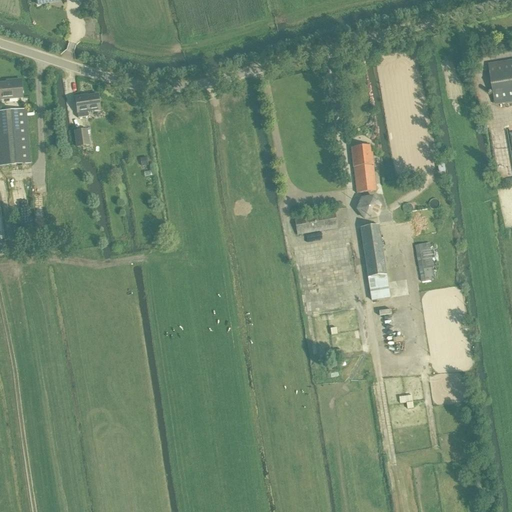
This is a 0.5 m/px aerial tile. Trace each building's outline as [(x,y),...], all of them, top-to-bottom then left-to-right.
[(511,61),(488,65),(495,105),(511,101),(511,61)] [(0,99),(22,98),(21,81),(10,81),(10,83),(0,83),(0,99)] [(87,112),(100,110),(98,95),(83,97),(83,96),(75,97),(78,118),(88,117),(87,112)] [(0,166),(30,164),(26,110),(0,112),(0,166)] [(504,178),(511,176),(511,129),(496,132),(504,178)] [(77,147),(89,146),(87,130),(74,132),(77,147)] [(373,166),(371,146),(351,148),(353,168),(356,194),(376,192),(373,166)] [(433,172),(438,179),(444,175),(439,168),(433,172)] [(382,206),(382,204),(381,201),(380,199),(378,197),(376,195),(374,194),(371,194),(368,194),(366,195),(364,197),(362,199),(361,201),(360,203),(360,206),(361,209),(362,211),(364,213),(366,214),(368,215),(371,216),(373,215),(376,215),(378,213),(380,211),(381,209),(382,206)] [(297,236),(337,229),(334,211),(294,218),(297,236)] [(385,273),(380,239),(383,238),(382,236),(380,236),(378,225),(360,228),(368,276),(385,273)] [(432,268),(434,267),(429,244),(415,246),(422,282),(434,280),(432,268)]
